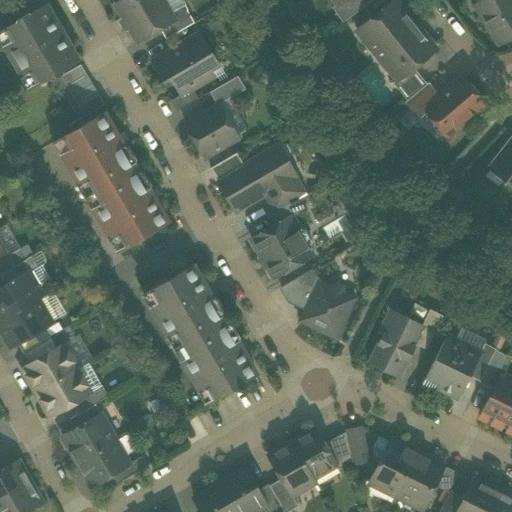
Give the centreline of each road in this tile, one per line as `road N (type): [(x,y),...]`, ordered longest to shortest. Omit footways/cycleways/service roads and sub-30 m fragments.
road 1 (residential): [(80,0),(279,345),(328,383)]
road 2 (residential): [(328,383),(109,511)]
road 3 (residential): [(328,383),(511,468)]
road 4 (residential): [(79,511),(0,374)]
road 5 (residential): [(426,0),(511,87)]
